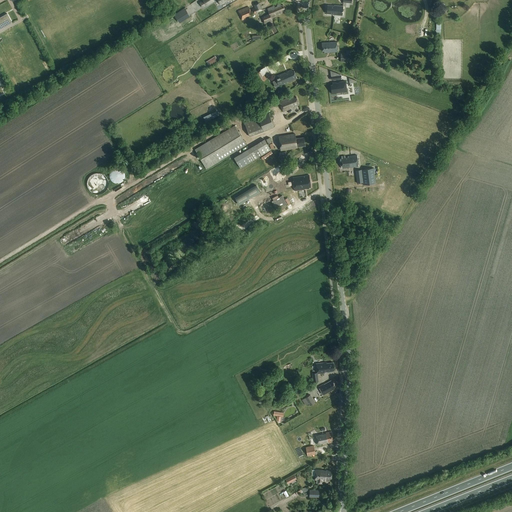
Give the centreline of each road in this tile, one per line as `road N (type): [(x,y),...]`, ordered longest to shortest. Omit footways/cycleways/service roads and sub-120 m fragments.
road 1 (tertiary): [(343,511),(349,353),(307,0)]
road 2 (track): [(317,106),(248,140),(234,120),(0,261)]
road 3 (trunk): [(511,466),(399,511)]
